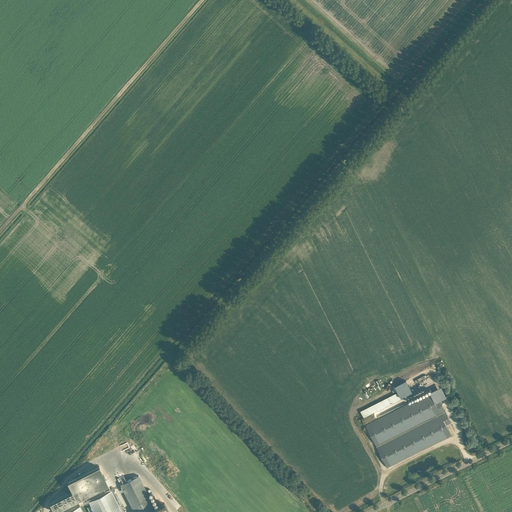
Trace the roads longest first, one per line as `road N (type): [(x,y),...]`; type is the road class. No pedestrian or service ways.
road 1 (track): [(0,233),(203,0)]
road 2 (unclassified): [(370,511),(511,440)]
